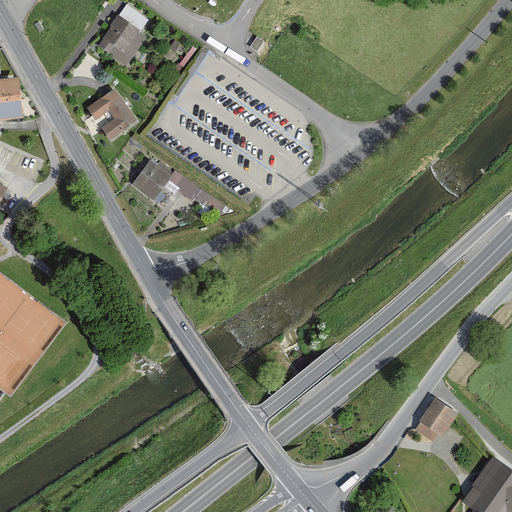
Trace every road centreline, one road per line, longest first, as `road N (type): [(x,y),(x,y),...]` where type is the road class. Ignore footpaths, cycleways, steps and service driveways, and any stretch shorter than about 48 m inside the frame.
road 1 (unclassified): [(146,272),(187,260),(316,183),(437,85),(511,0)]
road 2 (primary): [(511,233),(417,323),(182,511)]
road 3 (primary): [(303,495),(378,453),(511,282)]
road 4 (tertiary): [(146,272),(0,12)]
road 5 (track): [(0,436),(80,377),(93,355),(80,302),(0,231)]
road 6 (primary): [(511,205),(348,347)]
road 7 (tertiary): [(248,426),(146,272)]
road 8 (primary): [(248,426),(133,511)]
road 9 (primary): [(248,426),(135,511)]
road 10 (primary): [(348,347),(248,426)]
road 11 (primary): [(348,347),(248,426)]
